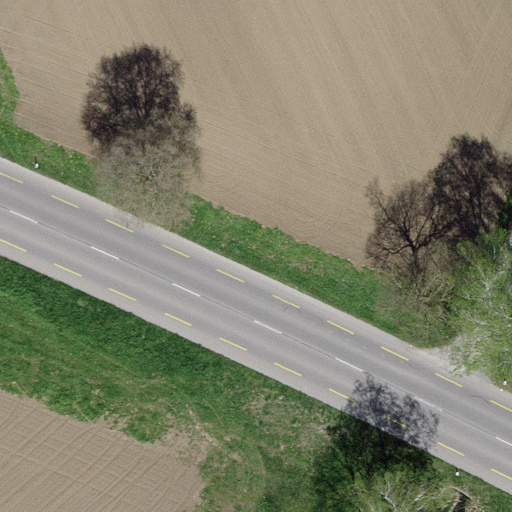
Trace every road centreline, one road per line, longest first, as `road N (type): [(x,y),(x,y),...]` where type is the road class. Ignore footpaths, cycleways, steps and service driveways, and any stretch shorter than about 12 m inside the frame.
road 1 (secondary): [(0,209),(511,440)]
road 2 (track): [(448,406),(511,270)]
